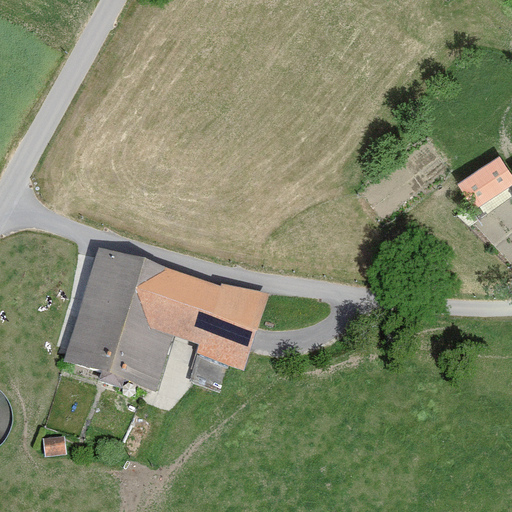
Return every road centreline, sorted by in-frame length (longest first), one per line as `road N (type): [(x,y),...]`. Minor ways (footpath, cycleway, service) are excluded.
road 1 (unclassified): [(511,309),(214,269),(0,206)]
road 2 (unclassified): [(0,205),(113,0)]
